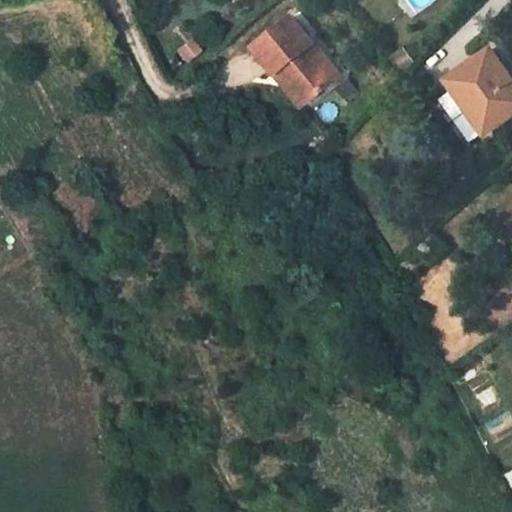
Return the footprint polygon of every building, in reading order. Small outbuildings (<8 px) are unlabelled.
[(297,17),(258,46),(280,73),(287,67),(312,100),(342,78),(297,17)] [(511,78),(492,51),(451,80),(487,131),(511,113),(511,78)] [(280,73),(304,106),(312,100),(287,67),(280,73)] [(239,86),(225,93),(233,112),(247,106),(239,86)] [(205,108),(184,118),(188,128),(210,118),(205,108)]
